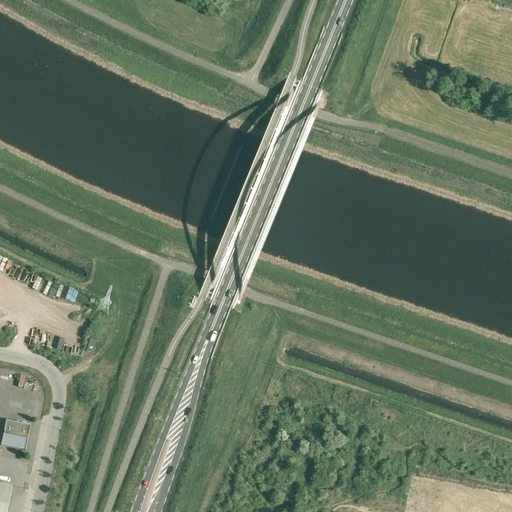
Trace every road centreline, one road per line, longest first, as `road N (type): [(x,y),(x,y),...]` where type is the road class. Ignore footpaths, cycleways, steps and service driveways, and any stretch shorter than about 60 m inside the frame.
road 1 (primary): [(343,0),(182,408)]
road 2 (unclassified): [(36,511),(55,382),(37,363),(0,354)]
